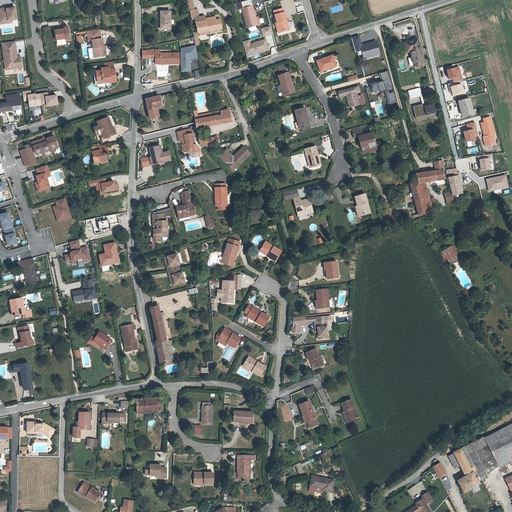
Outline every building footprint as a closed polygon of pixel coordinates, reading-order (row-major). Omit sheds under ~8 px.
[(191,0),(185,0),(188,11),(190,11),(194,10),(191,0)] [(253,8),(251,0),(250,0),(243,2),(244,6),(242,6),(243,11),(253,8)] [(0,8),(0,17),(1,18),(2,24),(12,23),(11,20),(16,20),(15,8),(7,9),(6,8),(0,8)] [(247,30),(256,28),(254,21),(256,20),(253,8),(243,11),(242,11),(247,30)] [(194,10),(190,11),(192,19),(195,18),(198,32),(198,33),(207,30),(207,32),(221,29),(220,20),(216,21),(206,23),(205,19),(204,16),(199,17),(197,9),(194,10)] [(160,12),(160,29),(169,29),(170,13),(160,12)] [(277,26),(275,27),(278,36),(290,33),(288,24),(286,24),(285,16),(284,16),(283,12),(274,14),(277,26)] [(263,36),(273,33),(270,25),(260,28),(263,36)] [(65,40),(65,41),(70,41),(69,28),(65,28),(65,30),(55,31),(56,41),(65,40)] [(107,39),(106,34),(101,35),(100,31),(94,32),(95,41),(98,40),(107,39)] [(107,39),(98,40),(101,58),(110,57),(109,47),(108,39),(107,39)] [(249,39),(242,41),(246,57),(269,50),(266,39),(250,43),(249,39)] [(8,70),(22,68),(21,60),(16,60),(16,58),(17,58),(15,41),(2,43),(3,53),(5,52),(8,70)] [(412,69),(416,68),(417,70),(422,69),(415,43),(402,46),(404,55),(408,55),(412,69)] [(150,58),(154,58),(154,65),(169,63),(169,54),(159,54),(159,51),(154,51),(154,49),(150,50),(150,58)] [(191,64),(197,63),(196,54),(192,54),(192,57),(189,57),(189,61),(190,61),(191,64)] [(331,54),(317,59),(320,69),(335,64),(331,54)] [(110,84),(111,84),(116,84),(114,70),(109,71),(109,68),(101,69),(101,72),(96,73),(96,74),(97,83),(110,81),(110,84)] [(459,68),(446,71),(449,83),(462,80),(459,68)] [(367,93),(385,89),(388,103),(396,101),(394,91),(388,93),(387,88),(392,87),(388,71),(380,72),(381,80),(369,83),(370,86),(365,87),(367,93)] [(280,75),(282,82),(285,93),(291,91),(290,88),(295,87),(290,72),(280,75)] [(109,89),(111,84),(110,84),(110,81),(97,83),(96,74),(93,75),(94,86),(107,85),(107,86),(106,87),(106,88),(107,89),(108,89),(109,89)] [(358,102),(363,101),(360,93),(356,94),(355,91),(357,90),(355,83),(344,87),(343,84),(340,85),(339,83),(332,85),(334,91),(336,91),(337,95),(345,93),(348,105),(358,102)] [(461,85),(450,87),(452,97),(464,94),(461,85)] [(418,88),(408,90),(410,98),(420,96),(418,88)] [(41,105),(40,93),(31,93),(31,91),(22,91),(23,100),(27,100),(28,107),(33,106),(33,110),(40,110),(39,106),(41,105)] [(6,96),(6,103),(19,101),(19,95),(6,96)] [(151,97),(148,98),(146,99),(150,116),(158,114),(157,105),(162,104),(160,95),(153,97),(151,97)] [(467,99),(458,101),(462,116),(471,114),(467,99)] [(378,100),(370,102),(373,115),(376,114),(374,106),(379,105),(378,100)] [(19,101),(6,103),(0,103),(0,112),(20,110),(19,101)] [(422,106),(422,104),(412,106),(415,117),(426,115),(435,113),(433,103),(424,106),(422,106)] [(293,108),(296,117),(298,126),(308,123),(303,105),(293,108)] [(209,114),(193,118),(195,127),(230,119),(227,107),(224,108),(224,111),(209,114)] [(479,119),(485,147),(496,145),(494,140),(496,139),(491,116),(479,119)] [(107,119),(97,124),(100,131),(104,140),(114,136),(111,130),(112,130),(107,119)] [(475,140),(474,138),(478,136),(474,122),(465,125),(467,131),(461,132),(465,143),(475,140)] [(353,136),(357,135),(360,144),(373,141),(370,130),(360,133),(357,125),(351,127),(353,136)] [(188,128),(175,133),(177,141),(180,141),(181,144),(179,145),(182,152),(187,150),(187,147),(191,146),(191,149),(192,151),(194,150),(195,153),(198,152),(197,146),(194,143),(190,144),(190,142),(192,141),(188,128)] [(202,133),(196,134),(197,144),(201,143),(206,142),(205,137),(203,138),(202,133)] [(218,134),(205,137),(206,142),(201,143),(203,146),(218,142),(217,139),(219,138),(218,134)] [(32,144),(35,154),(41,152),(44,152),(50,150),(53,149),(58,148),(54,137),(43,141),(42,139),(36,142),(36,143),(32,144)] [(373,141),(360,144),(362,150),(375,147),(373,141)] [(310,160),(311,164),(321,161),(315,143),(302,147),(305,154),(306,154),(308,160),(310,160)] [(225,147),(219,153),(232,166),(248,150),(242,144),(232,153),(225,147)] [(157,146),(149,149),(151,158),(152,157),(154,165),(162,163),(168,161),(166,152),(159,154),(157,146)] [(30,148),(20,151),(25,166),(36,163),(30,148)] [(103,162),(103,164),(108,163),(107,155),(109,154),(108,150),(100,151),(93,152),(96,164),(103,162)] [(500,156),(499,152),(477,155),(478,165),(498,162),(497,156),(500,156)] [(445,179),(444,173),(443,168),(442,160),(435,161),(436,169),(426,171),(429,181),(445,179)] [(46,166),(36,169),(38,176),(36,177),(38,182),(39,185),(36,186),(38,192),(50,188),(46,178),(45,174),(49,173),(46,166)] [(451,173),(444,173),(445,179),(447,179),(451,191),(460,188),(456,174),(459,173),(457,168),(451,170),(451,173)] [(57,183),(62,180),(58,170),(52,172),(57,183)] [(417,182),(424,181),(429,181),(426,171),(415,172),(417,182)] [(506,174),(485,179),(488,192),(509,187),(506,174)] [(417,182),(426,213),(434,210),(424,181),(417,182)] [(426,213),(417,182),(410,183),(419,215),(426,213)] [(215,196),(215,203),(224,202),(225,202),(223,185),(213,186),(214,197),(215,196)] [(293,195),(298,194),(296,187),(283,191),(285,197),(293,195)] [(190,211),(191,213),(197,211),(196,203),(194,204),(191,189),(181,191),(184,203),(177,204),(178,213),(190,211)] [(354,196),(357,206),(360,216),(365,215),(372,213),(366,193),(354,196)] [(299,194),(298,194),(293,195),(298,217),(314,213),(311,198),(301,201),(300,198),(299,194)] [(446,205),(454,202),(452,196),(444,198),(446,205)] [(64,198),(55,201),(57,206),(53,207),(58,221),(71,217),(64,198)] [(8,211),(0,213),(0,222),(7,245),(17,242),(8,211)] [(162,212),(152,212),(152,223),(156,223),(156,228),(153,228),(153,240),(160,239),(160,234),(166,234),(166,218),(162,218),(162,212)] [(205,216),(208,225),(208,226),(214,224),(208,214),(205,216)] [(80,249),(78,240),(69,242),(71,249),(75,248),(75,251),(71,252),(70,254),(70,255),(65,256),(66,262),(71,261),(71,262),(77,261),(77,260),(82,259),(83,262),(89,261),(87,248),(80,249)] [(269,253),(267,256),(276,261),(283,250),(266,240),(261,248),(269,253)] [(232,252),(234,253),(236,245),(225,242),(220,258),(229,261),(232,252)] [(116,244),(106,246),(109,265),(118,264),(116,255),(118,254),(116,244)] [(451,245),(439,251),(445,264),(457,258),(451,245)] [(175,251),(166,254),(169,264),(165,265),(167,269),(176,267),(177,267),(175,262),(178,261),(175,251)] [(27,281),(28,286),(37,284),(31,259),(16,263),(17,268),(23,267),(26,281),(27,281)] [(342,265),(333,265),(334,272),(332,272),(332,277),(332,283),(343,282),(342,265)] [(172,273),(175,282),(185,279),(182,269),(178,270),(177,267),(176,267),(167,269),(168,274),(172,273)] [(472,285),(463,268),(455,272),(463,289),(472,285)] [(235,277),(223,276),(222,285),(218,285),(217,292),(221,293),(221,297),(227,298),(227,294),(232,295),(232,286),(234,286),(235,277)] [(84,298),(86,299),(86,300),(95,299),(91,280),(82,281),(84,291),(79,292),(78,291),(72,292),(74,300),(84,298)] [(321,292),(321,299),(321,300),(322,300),(322,311),(332,310),(331,291),(321,292)] [(23,314),(24,318),(32,317),(31,311),(24,312),(22,299),(10,301),(12,310),(13,310),(14,316),(23,314)] [(252,302),(248,299),(243,307),(246,309),(246,310),(254,316),(252,318),(260,324),(267,315),(257,307),(258,305),(253,301),(252,302)] [(156,312),(161,339),(170,337),(170,336),(167,336),(163,311),(161,300),(152,301),(153,309),(156,312)] [(244,312),(252,318),(254,316),(246,310),(244,312)] [(331,341),(330,333),(330,324),(334,324),(333,320),(319,321),(319,324),(318,324),(318,328),(320,328),(320,336),(320,342),(331,341)] [(230,334),(238,339),(242,330),(226,321),(219,333),(228,338),(230,334)] [(18,343),(15,344),(15,348),(34,344),(33,340),(31,341),(28,326),(19,328),(21,338),(22,342),(20,343),(18,343)] [(134,326),(123,328),(127,352),(138,350),(137,342),(134,343),(134,340),(133,331),(135,330),(134,326)] [(94,342),(106,350),(112,342),(100,333),(94,342)] [(170,337),(161,339),(161,340),(159,340),(163,357),(174,356),(170,337)] [(94,342),(96,340),(93,338),(89,343),(97,349),(99,346),(94,342)] [(224,357),(228,359),(232,350),(228,348),(224,357)] [(316,364),(317,364),(319,363),(323,370),(332,365),(327,358),(325,359),(320,351),(311,356),(316,364)] [(255,366),(254,368),(259,371),(265,361),(249,353),(245,360),(255,366)] [(244,363),(254,368),(255,366),(245,360),(244,363)] [(29,364),(21,365),(9,367),(10,372),(10,373),(14,372),(14,371),(22,370),(25,390),(32,389),(29,367),(30,367),(29,364)] [(278,408),(280,407),(284,422),(291,421),(285,398),(276,401),(278,408)] [(146,400),(135,401),(137,415),(144,415),(143,412),(152,411),(152,413),(158,412),(157,400),(146,401),(146,400)] [(202,422),(211,422),(212,405),(209,405),(209,401),(202,401),(202,422)] [(302,424),(305,423),(313,420),(307,403),(298,406),(302,417),(300,418),(302,424)] [(342,413),(347,423),(354,420),(348,403),(338,407),(341,413),(342,413)] [(233,423),(243,423),(243,422),(253,423),(253,412),(234,412),(233,423)] [(88,414),(77,413),(77,422),(74,422),(74,428),(72,428),(71,439),(78,439),(78,430),(87,430),(88,414)] [(342,413),(341,413),(336,415),(340,426),(347,423),(342,413)] [(123,414),(101,414),(101,424),(111,425),(118,425),(118,423),(123,423),(123,414)] [(313,420),(305,423),(307,429),(315,427),(313,420)] [(475,465),(480,476),(481,480),(511,465),(511,422),(510,424),(463,449),(470,467),(475,465)] [(43,433),(42,434),(46,436),(47,435),(49,436),(53,430),(45,425),(36,425),(36,423),(27,423),(27,435),(36,434),(36,433),(43,433)] [(193,434),(201,435),(201,425),(193,424),(193,434)] [(0,439),(6,440),(6,439),(11,439),(11,429),(6,429),(0,429),(0,439)] [(47,435),(46,436),(50,438),(54,430),(53,430),(49,436),(47,435)] [(19,446),(19,456),(28,456),(29,446),(19,446)] [(470,467),(463,449),(454,453),(453,454),(448,457),(453,468),(459,465),(464,477),(457,480),(463,493),(464,492),(477,485),(474,479),(480,476),(475,465),(470,467)] [(240,481),(250,481),(250,462),(238,461),(237,477),(240,477),(240,481)] [(144,476),(156,476),(159,476),(159,478),(165,478),(165,468),(159,468),(159,466),(148,466),(148,470),(144,470),(144,476)] [(435,469),(428,472),(434,484),(441,480),(435,469)] [(213,475),(194,474),(193,484),(204,484),(213,485),(213,475)] [(330,483),(309,477),(307,486),(306,490),(317,494),(318,491),(327,494),(330,483)] [(86,480),(79,488),(87,494),(95,500),(101,492),(86,480)] [(433,501),(429,494),(423,497),(427,504),(429,504),(429,505),(433,503),(432,502),(433,501)] [(121,510),(120,511),(131,511),(132,510),(133,507),(134,502),(134,501),(126,499),(125,507),(124,511),(121,510)] [(419,511),(421,511),(422,510),(422,511),(430,511),(423,500),(419,502),(419,504),(417,505),(405,511),(419,511)]
